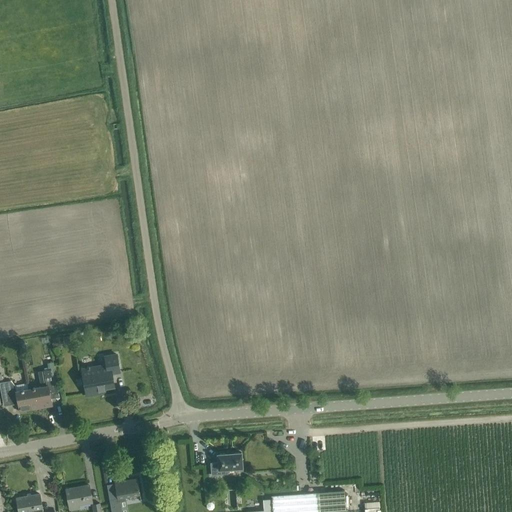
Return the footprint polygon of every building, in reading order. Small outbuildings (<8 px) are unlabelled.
[(114,386),(112,373),(120,372),(117,354),(105,356),(107,365),(82,369),(87,395),(99,393),(99,389),(114,386)] [(41,386),(28,388),(32,409),(45,407),(53,406),(51,398),(50,392),(54,391),(53,388),(51,376),(50,369),(55,368),(54,362),(48,363),(49,369),(43,370),(45,377),(47,389),(42,390),(41,386)] [(10,381),(0,383),(0,386),(1,391),(3,404),(12,402),(13,405),(18,404),(19,412),(32,409),(28,388),(16,391),(16,388),(15,385),(10,381)] [(218,463),(211,463),(212,475),(227,474),(227,469),(242,468),(241,453),(232,454),(228,454),(227,454),(218,455),(218,463)] [(126,500),(126,497),(140,494),(139,489),(137,479),(123,481),(122,479),(114,480),(115,483),(107,484),(112,511),(120,511),(118,501),(126,500)] [(92,502),(91,495),(89,485),(66,489),(68,499),(70,510),(79,509),(78,505),(92,502)] [(346,511),(345,491),(272,496),(272,511),(346,511)] [(39,511),(43,511),(41,504),(40,494),(17,498),(18,508),(19,511),(39,511)] [(102,511),(101,503),(92,504),(93,511),(102,511)]
